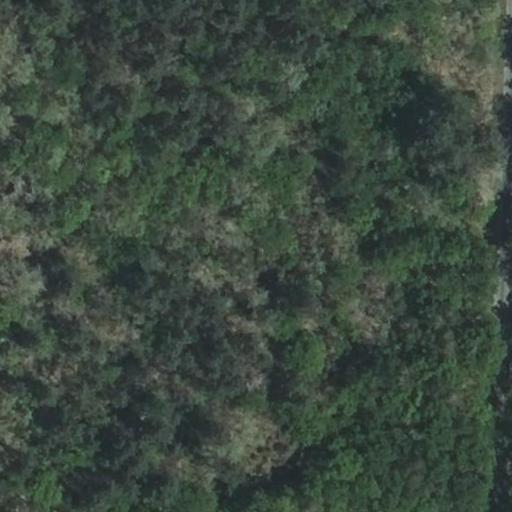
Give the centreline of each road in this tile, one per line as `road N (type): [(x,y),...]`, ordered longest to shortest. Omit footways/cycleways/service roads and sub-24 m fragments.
road 1 (residential): [(493,511),(510,0)]
road 2 (track): [(387,0),(255,128),(188,155),(38,241),(0,224)]
